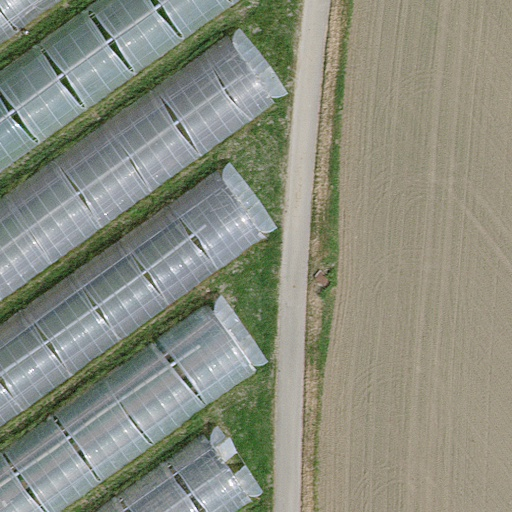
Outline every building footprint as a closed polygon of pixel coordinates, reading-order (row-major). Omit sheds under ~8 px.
[(0,167),(266,0),(123,0),(0,77),(0,167)] [(0,0),(0,37),(58,0),(0,0)] [(0,202),(0,292),(300,99),(259,35),(0,202)] [(0,416),(292,220),(251,159),(0,327),(0,416)] [(244,295),(0,457),(0,511),(45,511),(284,355),(244,295)] [(97,511),(227,511),(275,477),(231,416),(97,511)]
